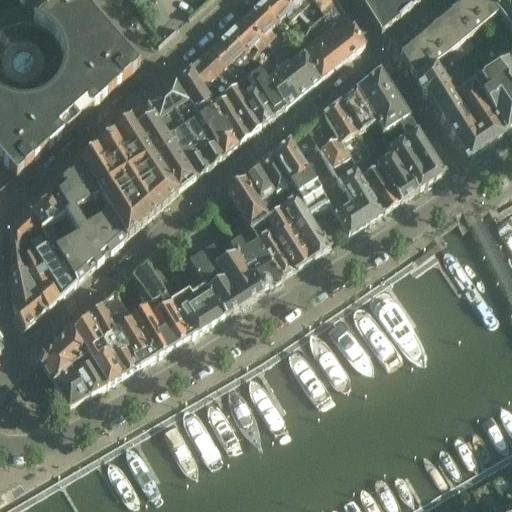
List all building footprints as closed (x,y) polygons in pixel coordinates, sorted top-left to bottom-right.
[(16,181),(139,70),(72,0),(62,0),(33,25),(39,28),(44,31),(46,32),(50,36),(53,40),(56,44),(58,48),(60,53),(61,58),(61,64),(61,69),(60,74),(59,79),(57,83),(54,88),(53,90),(49,93),(45,96),(41,99),(36,101),(31,103),(26,104),(21,104),(16,103),(11,102),(6,100),(2,98),(0,96),(0,163),(15,180),(16,181)] [(16,0),(33,21),(33,25),(62,0),(16,0)] [(281,0),(268,0),(259,9),(277,28),(284,21),(289,26),(298,18),(281,0)] [(281,0),(298,18),(306,11),(301,5),(305,1),(306,0),(281,0)] [(306,0),(324,19),(327,17),(335,27),(343,20),(332,3),(330,0),(306,0)] [(380,38),(425,0),(362,0),(358,4),(380,38)] [(481,34),(498,21),(481,0),(470,0),(436,29),(456,54),(480,35),(481,34)] [(511,0),(483,0),(511,35),(511,0)] [(259,9),(242,25),(265,49),(274,41),(269,35),(277,28),(259,9)] [(364,52),(343,20),(335,27),(327,17),(324,19),(315,26),(341,70),(364,52)] [(242,25),(227,40),(250,64),(253,61),(247,55),(252,51),(257,56),(265,49),(242,25)] [(315,26),(309,31),(316,41),(299,54),(302,59),(319,87),(341,70),(315,26)] [(401,60),(416,85),(449,60),(456,54),(436,29),(407,54),(401,60)] [(227,40),(209,56),(235,84),(244,74),(242,72),(250,64),(227,40)] [(507,69),(511,75),(511,55),(502,63),(507,69)] [(209,56),(190,74),(203,93),(207,89),(216,81),(226,92),(235,84),(209,56)] [(302,59),(290,68),(309,95),(319,87),(302,59)] [(416,85),(415,92),(421,101),(427,103),(434,114),(466,165),(466,166),(469,164),(469,163),(477,158),(477,159),(495,147),(495,146),(503,141),(503,142),(506,140),(506,139),(472,92),(471,93),(449,60),(416,85)] [(290,68),(278,77),(298,104),(309,95),(290,68)] [(506,139),(511,134),(511,75),(507,69),(472,92),(506,139)] [(245,80),(255,96),(273,124),(284,115),(266,86),(258,71),(245,80)] [(175,87),(195,119),(198,123),(215,112),(217,111),(211,104),(203,93),(190,74),(175,87)] [(378,76),(355,95),(375,128),(383,140),(396,132),(408,124),(378,76)] [(278,77),(266,86),(284,115),(298,104),(278,77)] [(259,135),(273,124),(255,96),(250,99),(241,87),(240,85),(232,90),(259,135)] [(175,87),(162,99),(181,128),(195,119),(175,87)] [(248,143),(259,135),(232,90),(231,89),(220,97),(248,143)] [(355,95),(339,109),(356,138),(357,139),(375,128),(355,95)] [(220,97),(211,104),(217,111),(215,112),(238,151),(248,143),(220,97)] [(162,99),(149,111),(166,137),(181,128),(162,99)] [(339,109),(323,122),(339,149),(356,138),(339,109)] [(149,111),(131,127),(179,199),(197,185),(166,137),(149,111)] [(198,123),(223,163),(233,155),(238,151),(215,112),(198,123)] [(223,163),(198,123),(195,119),(181,128),(210,174),(212,172),(223,163)] [(323,122),(289,149),(297,161),(313,148),(343,198),(326,208),(332,217),(348,242),(359,235),(383,219),(339,149),(323,122)] [(418,196),(443,180),(408,124),(396,132),(404,145),(391,153),(418,196)] [(131,127),(81,172),(98,201),(109,219),(125,246),(177,200),(179,199),(131,127)] [(197,185),(208,176),(210,174),(181,128),(166,137),(197,185)] [(383,219),(399,209),(378,174),(367,180),(360,168),(370,161),(357,139),(356,138),(339,149),(383,219)] [(289,149),(272,163),(290,191),(296,199),(302,209),(309,220),(332,217),(326,208),(320,198),(297,161),(289,149)] [(399,209),(418,196),(391,153),(388,154),(392,159),(375,169),(378,174),(399,209)] [(275,199),(276,201),(281,209),(283,211),(287,209),(285,206),(296,199),(290,191),(272,163),(259,174),(275,199)] [(75,291),(96,273),(125,246),(109,219),(87,232),(76,215),(98,201),(81,172),(54,196),(67,218),(65,218),(79,241),(64,250),(52,229),(50,230),(42,235),(44,238),(75,291)] [(245,185),(245,186),(261,211),(264,215),(269,212),(270,208),(267,204),(275,199),(259,174),(256,176),(256,177),(245,185)] [(227,200),(248,232),(255,227),(266,219),(264,215),(261,211),(245,186),(227,200)] [(54,196),(31,216),(42,235),(50,230),(49,228),(65,218),(67,218),(54,196)] [(330,254),(330,253),(309,220),(302,209),(296,199),(285,206),(287,209),(283,211),(280,213),(313,265),(330,254)] [(283,285),(295,278),(294,277),(313,265),(280,213),(283,211),(281,209),(266,219),(276,235),(272,238),(269,233),(262,238),(255,227),(248,232),(251,236),(283,285)] [(31,216),(15,231),(10,236),(10,263),(18,258),(44,238),(42,235),(31,216)] [(245,273),(261,300),(262,300),(271,295),(270,294),(283,286),(283,285),(251,236),(230,250),(245,273)] [(50,314),(75,291),(44,238),(18,258),(27,276),(31,282),(33,286),(50,314)] [(193,264),(188,267),(204,292),(224,323),(261,300),(245,273),(230,250),(229,249),(215,257),(212,253),(193,264)] [(10,263),(11,275),(11,289),(27,276),(18,258),(10,263)] [(138,303),(140,305),(125,315),(138,337),(156,364),(191,343),(168,307),(166,303),(149,275),(146,270),(131,283),(143,300),(138,303)] [(152,273),(149,275),(166,303),(170,300),(152,273)] [(22,338),(39,323),(23,300),(28,295),(23,288),(31,282),(27,276),(11,289),(11,313),(16,320),(14,324),(22,338)] [(39,323),(47,316),(48,316),(50,314),(33,286),(31,282),(23,288),(28,295),(23,300),(39,323)] [(191,343),(224,323),(204,292),(191,300),(188,294),(168,307),(191,343)] [(156,366),(157,366),(156,364),(138,337),(125,315),(115,299),(101,311),(138,375),(155,365),(156,366)] [(101,311),(87,325),(122,384),(138,375),(101,311)] [(87,325),(73,338),(84,356),(88,363),(107,393),(122,384),(87,325)] [(43,370),(53,387),(72,374),(79,370),(74,362),(84,356),(73,338),(44,363),(43,370)] [(89,403),(107,393),(88,363),(79,370),(72,374),(89,403)] [(53,387),(54,388),(70,414),(84,406),(89,403),(72,374),(53,387)]
